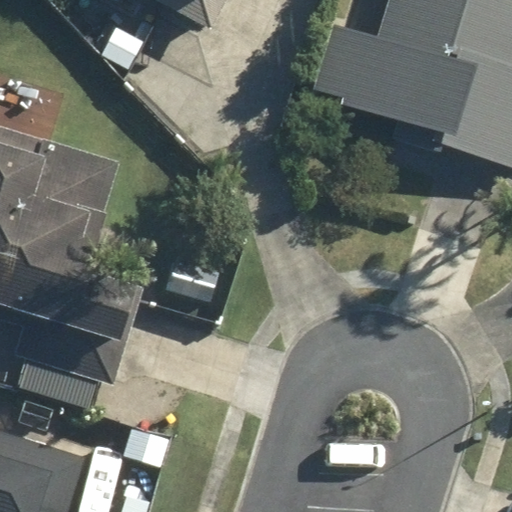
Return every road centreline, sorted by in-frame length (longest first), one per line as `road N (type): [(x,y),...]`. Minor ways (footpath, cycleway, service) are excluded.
road 1 (residential): [(376,511),(412,414),(391,366),(291,393)]
road 2 (residential): [(291,393),(259,511)]
